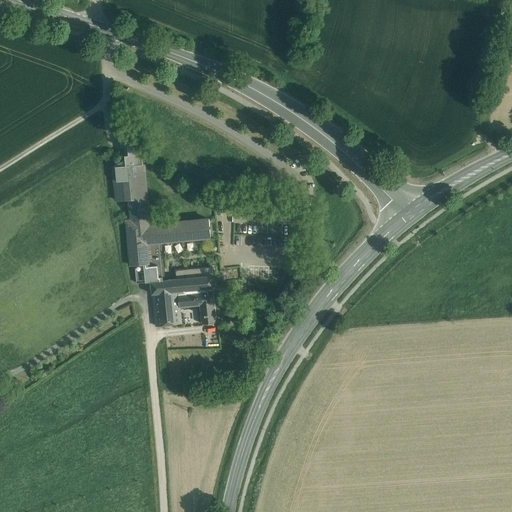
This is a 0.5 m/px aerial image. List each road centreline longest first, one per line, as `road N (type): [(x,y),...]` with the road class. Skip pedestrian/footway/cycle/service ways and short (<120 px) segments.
road 1 (secondary): [(407,217),(352,160),(254,89),(20,0)]
road 2 (secondary): [(228,511),(255,414),(288,351),(322,301),(407,217)]
road 3 (secondary): [(407,217),(511,153)]
